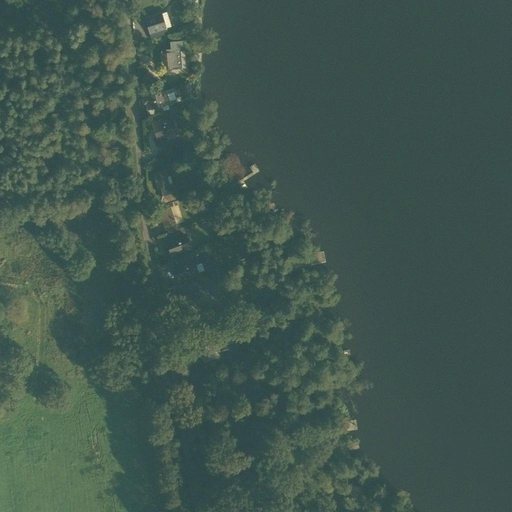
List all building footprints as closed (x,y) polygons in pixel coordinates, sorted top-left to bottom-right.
[(161,14),(165,29),(167,28),(171,26),(167,12),(161,14)] [(146,19),(150,33),(165,29),(161,14),(146,19)] [(165,29),(150,33),(149,34),(151,39),(169,33),(167,28),(165,29)] [(161,52),(162,68),(178,67),(177,55),(180,55),(179,50),(183,50),(182,41),(170,42),(171,49),(166,50),(166,51),(161,52)] [(178,67),(186,66),(185,50),(183,50),(179,50),(180,55),(177,55),(178,67)] [(141,78),(147,85),(154,79),(148,72),(141,78)] [(172,90),(164,92),(145,97),(148,109),(167,103),(167,102),(175,99),(172,90)] [(147,109),(148,115),(169,109),(167,103),(148,109),(147,109)] [(155,139),(157,138),(165,136),(175,133),(175,132),(172,133),(169,122),(172,121),(172,120),(167,122),(166,119),(152,123),(153,126),(152,126),(152,127),(153,127),(156,138),(155,138),(155,139)] [(160,187),(162,196),(170,194),(168,184),(166,185),(164,178),(166,177),(164,171),(154,173),(157,187),(160,187)] [(171,214),(174,223),(183,220),(178,205),(169,207),(171,214)] [(159,211),(161,217),(171,214),(169,207),(159,211)] [(174,223),(171,214),(161,217),(164,226),(174,223)] [(164,226),(167,234),(177,231),(174,223),(164,226)] [(167,241),(172,255),(190,248),(185,236),(173,240),(172,239),(167,241)] [(204,255),(192,260),(193,260),(194,265),(206,261),(204,255)] [(194,265),(193,260),(180,265),(180,264),(174,266),(179,280),(197,273),(194,265)] [(185,311),(187,323),(214,318),(212,306),(199,308),(196,309),(194,297),(197,296),(182,298),(185,311)] [(229,330),(221,332),(223,340),(231,338),(229,330)] [(220,341),(223,340),(221,332),(208,336),(211,349),(221,346),(220,341)] [(211,349),(208,336),(202,337),(205,350),(211,349)] [(220,341),(221,346),(211,349),(205,350),(206,354),(217,352),(234,347),(231,338),(223,340),(220,341)] [(217,352),(206,354),(208,360),(218,357),(217,352)] [(239,388),(243,402),(248,400),(244,387),(239,388)] [(224,392),(228,406),(243,402),(239,388),(224,392)] [(228,420),(229,432),(244,431),(242,418),(228,420)] [(252,449),(253,454),(269,452),(267,442),(252,444),(247,445),(247,450),(252,449)] [(234,470),(242,474),(248,462),(241,458),(234,470)] [(249,488),(251,503),(268,502),(267,491),(260,491),(260,487),(249,488)]
